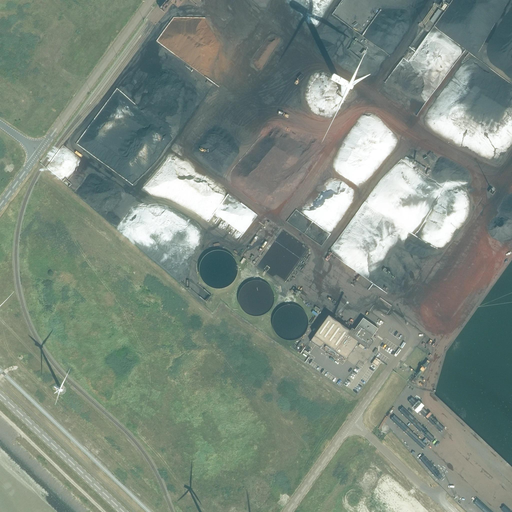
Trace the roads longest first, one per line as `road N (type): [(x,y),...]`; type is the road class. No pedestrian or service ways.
road 1 (unknown): [(322,261),(278,211),(434,0)]
road 2 (unknown): [(412,308),(445,342),(432,401),(511,476)]
road 3 (unclassified): [(39,153),(152,0)]
road 4 (unclassified): [(123,511),(0,393)]
road 5 (unclassified): [(351,421),(453,511)]
